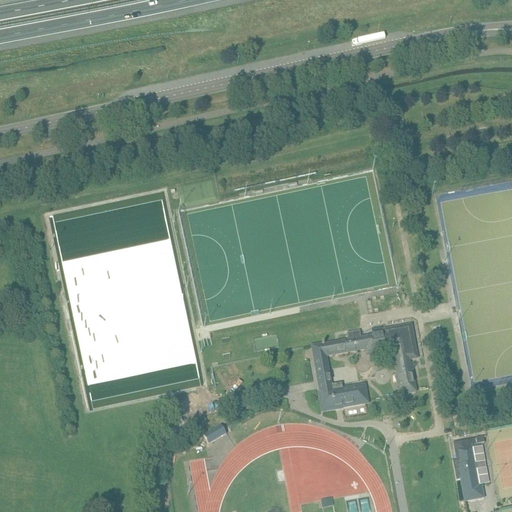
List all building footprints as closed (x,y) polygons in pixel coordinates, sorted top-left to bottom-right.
[(322,344),(312,346),(312,347),(312,350),(314,359),(326,357),(333,355),(338,354),(355,351),(357,351),(361,350),(366,349),(367,355),(392,350),(393,350),(395,360),(396,367),(397,373),(396,373),(397,378),(398,382),(400,395),(401,395),(403,394),(410,393),(416,392),(415,391),(414,381),(412,370),(411,370),(408,358),(411,358),(414,357),(408,325),(388,329),(389,333),(384,334),(373,336),(361,338),(360,331),(347,333),(347,337),(348,341),(331,344),(324,345),(323,343),(322,343),(322,344)] [(326,357),(314,359),(314,360),(320,394),(323,411),(342,407),(343,407),(365,403),(367,403),(367,401),(364,386),(343,390),(342,383),(331,385),(326,357)] [(220,425),(203,435),(209,445),(226,435),(220,425)] [(457,461),(458,466),(464,502),(484,499),(482,486),(479,486),(476,470),(479,469),(478,463),(475,464),(472,446),(484,443),(483,438),(453,443),(456,461),(457,461)] [(332,498),(321,500),(322,507),(333,505),(332,498)]
